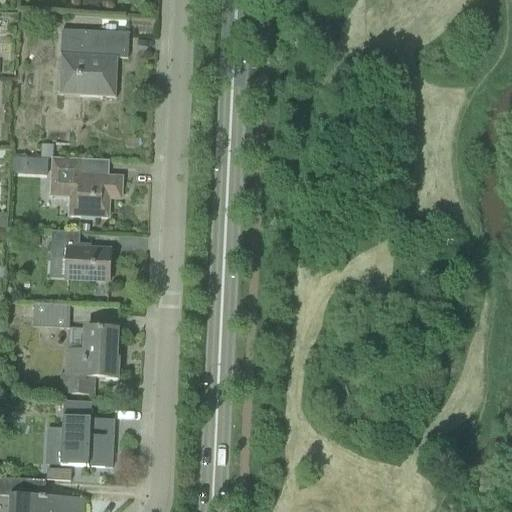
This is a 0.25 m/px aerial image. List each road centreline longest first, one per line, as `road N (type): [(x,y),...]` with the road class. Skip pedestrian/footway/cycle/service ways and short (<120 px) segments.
road 1 (residential): [(152,511),(180,0)]
road 2 (secondary): [(211,511),(234,0)]
